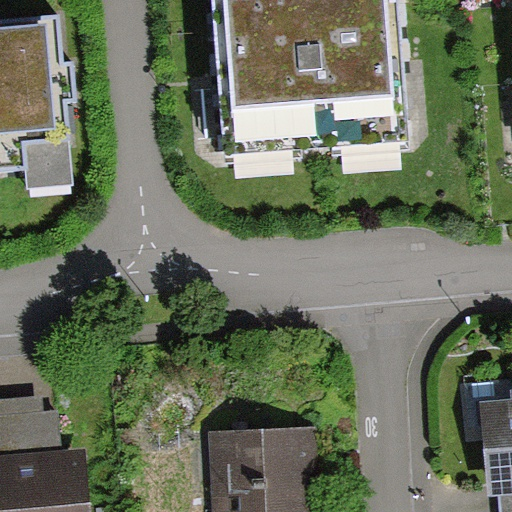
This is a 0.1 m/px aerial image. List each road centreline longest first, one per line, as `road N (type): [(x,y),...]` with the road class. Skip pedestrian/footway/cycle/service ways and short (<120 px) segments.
road 1 (residential): [(150,266),(122,0)]
road 2 (residential): [(375,275),(388,511)]
road 3 (residential): [(375,275),(150,266)]
road 4 (residential): [(150,266),(0,298)]
road 5 (residential): [(511,270),(375,275)]
